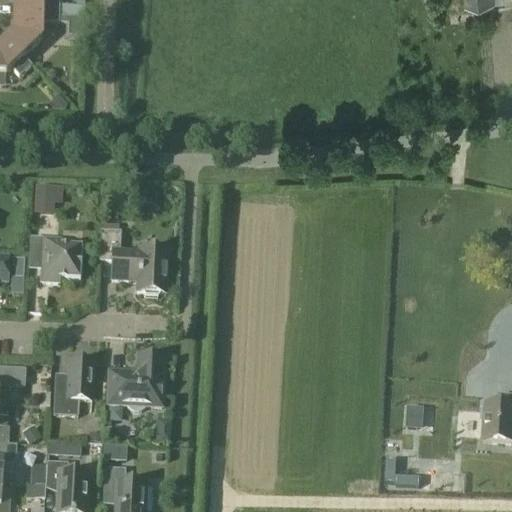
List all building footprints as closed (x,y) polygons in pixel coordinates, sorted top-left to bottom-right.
[(42,8),(58,8),(58,0),(12,0),(13,6),(42,7),(42,8)] [(58,26),(58,8),(42,8),(42,7),(13,6),(12,30),(3,39),(23,60),(41,43),(42,26),(58,26)] [(58,19),(58,20),(82,21),(83,9),(58,8),(58,19)] [(30,69),(23,60),(3,39),(0,41),(0,77),(5,78),(11,71),(19,80),(30,69)] [(57,101),(53,104),(51,111),(51,114),(63,114),(65,110),(57,101)] [(36,188),(35,215),(51,216),(51,205),(59,205),(60,190),(36,188)] [(106,189),(106,197),(118,198),(118,190),(106,189)] [(141,296),(143,300),(159,301),(161,297),(165,297),(167,255),(138,253),(138,256),(119,255),(120,235),(100,234),(98,264),(112,265),(111,284),(137,285),(136,296),(141,296)] [(79,284),(81,250),(59,248),(59,244),(43,243),(41,285),(57,286),(57,282),(79,284)] [(24,262),(11,261),(11,268),(16,273),(15,281),(22,281),(24,262)] [(107,408),(124,409),(126,411),(128,414),(131,415),(134,416),(138,416),(140,415),(143,413),(145,410),(161,411),(163,361),(137,360),(137,372),(131,377),(109,376),(107,408)] [(54,391),(52,419),(65,420),(77,420),(78,404),(90,405),(92,366),(68,364),(67,379),(67,392),(54,391)] [(0,408),(6,409),(7,389),(24,390),(25,372),(0,371),(0,408)] [(39,396),(38,411),(48,411),(49,397),(39,396)] [(511,402),(498,401),(498,408),(484,407),(482,445),(511,447),(511,402)] [(8,431),(6,431),(6,420),(0,419),(0,447),(8,448),(8,431)] [(34,433),(23,439),(29,448),(40,441),(34,433)] [(101,446),(102,437),(90,436),(89,445),(101,446)] [(49,446),(48,459),(59,459),(60,446),(49,446)] [(8,448),(0,447),(0,486),(1,486),(1,476),(12,476),(12,466),(14,466),(16,448),(8,448)] [(103,449),(102,463),(123,464),(124,450),(103,449)] [(29,488),(45,488),(46,466),(46,469),(30,468),(29,488)] [(45,488),(45,490),(57,491),(55,511),(85,511),(87,477),(67,476),(67,467),(46,466),(45,488)] [(103,495),(115,496),(113,511),(144,511),(146,486),(124,485),(125,472),(104,471),(103,495)] [(1,486),(0,486),(0,511),(8,511),(10,497),(0,496),(1,486)] [(45,490),(45,488),(29,488),(28,502),(44,503),(45,490)]
